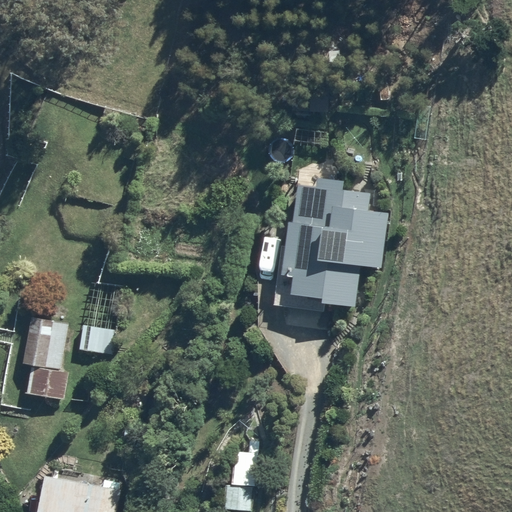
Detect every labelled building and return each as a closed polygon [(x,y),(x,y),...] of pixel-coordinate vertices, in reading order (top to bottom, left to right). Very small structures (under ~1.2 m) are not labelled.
[(388,269),(396,204),(373,201),(374,188),(343,184),(344,176),(323,174),(322,182),(302,180),(298,214),(293,213),(290,240),(283,239),(276,300),(329,307),(329,300),(362,304),(367,266),(388,269)] [(64,365),(69,320),(32,315),(26,359),(33,359),(30,390),(67,393),(70,366),(64,365)] [(85,320),(80,345),(113,351),(118,326),(85,320)] [(92,367),(76,365),(72,396),(88,398),(92,367)] [(264,446),(238,442),(228,502),(251,506),(255,482),(258,482),(264,446)] [(48,472),(39,511),(115,511),(121,489),(119,488),(121,481),(104,477),(103,484),(48,472)]
